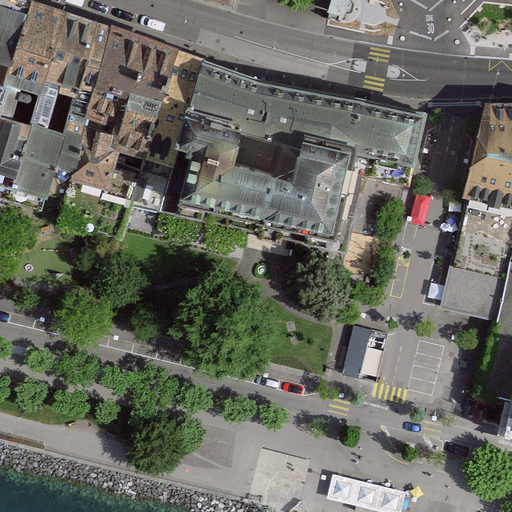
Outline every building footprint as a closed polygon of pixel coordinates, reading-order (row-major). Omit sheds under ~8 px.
[(3,0),(0,0),(0,65),(17,4),(3,0)] [(344,0),(302,0),(330,7),(327,16),(339,19),(344,0)] [(0,111),(23,117),(56,17),(17,4),(0,65),(0,111)] [(69,89),(87,26),(56,17),(23,117),(3,182),(39,193),(46,168),(58,124),(44,121),(54,85),(69,89)] [(101,30),(87,26),(69,89),(58,124),(46,168),(63,172),(79,117),(81,107),(101,30)] [(141,153),(170,55),(101,30),(81,107),(104,116),(102,124),(79,117),(63,172),(68,173),(103,182),(114,145),(141,153)] [(194,63),(170,55),(141,153),(130,201),(156,207),(172,137),(179,107),(194,63)] [(246,79),(194,63),(179,107),(233,119),(297,137),(346,148),(402,161),(414,113),(246,79)] [(233,119),(179,107),(172,137),(179,139),(178,145),(183,146),(172,192),(327,228),(346,148),(297,137),(290,168),(225,152),(233,119)] [(0,181),(3,182),(23,117),(0,111),(0,181)] [(511,112),(482,113),(466,200),(495,205),(511,209),(511,112)] [(103,182),(68,173),(57,223),(119,236),(130,201),(141,153),(114,145),(103,182)] [(511,259),(511,257),(511,209),(495,205),(466,200),(442,304),(499,315),(511,259)] [(499,315),(511,318),(511,258),(511,259),(499,315)] [(483,390),(511,396),(511,318),(499,315),(483,390)] [(357,477),(333,471),(327,496),(351,502),(357,477)] [(382,483),(357,477),(351,502),(376,509),(382,483)] [(400,511),(406,489),(382,483),(376,509),(388,511),(400,511)]
